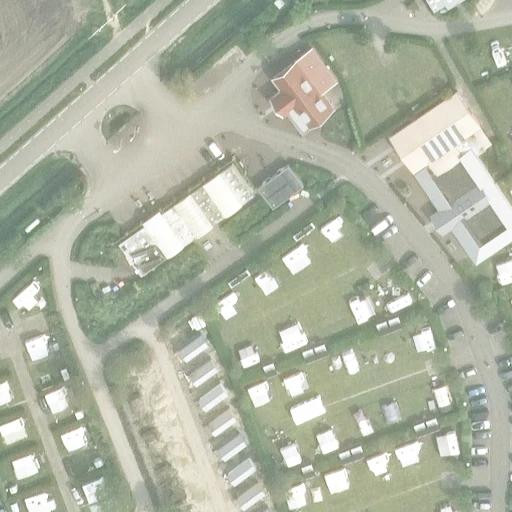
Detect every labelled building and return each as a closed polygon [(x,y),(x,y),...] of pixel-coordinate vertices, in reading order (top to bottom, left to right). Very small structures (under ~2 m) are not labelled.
[(290,108),(305,129),(338,103),(326,87),(340,76),(315,43),(275,74),(282,85),(272,94),(286,112),(290,108)] [(392,136),(394,135),(416,168),(431,158),(438,170),(465,152),(462,149),(464,148),(458,139),(484,122),(459,86),(392,131),(393,134),(390,136),(391,136),(392,139),(393,139),(392,136)] [(416,168),(442,205),(433,211),(445,229),(455,223),(478,258),(503,243),(511,236),(511,199),(479,150),(495,139),(484,122),(458,139),(464,148),(462,149),(465,152),(438,170),(431,158),(416,168)] [(187,242),(257,193),(234,160),(164,209),(187,242)] [(290,161),(260,184),(275,204),(305,181),(290,161)] [(169,254),(187,242),(164,209),(161,206),(144,218),(146,221),(120,239),(143,271),(168,253),(169,254)]
